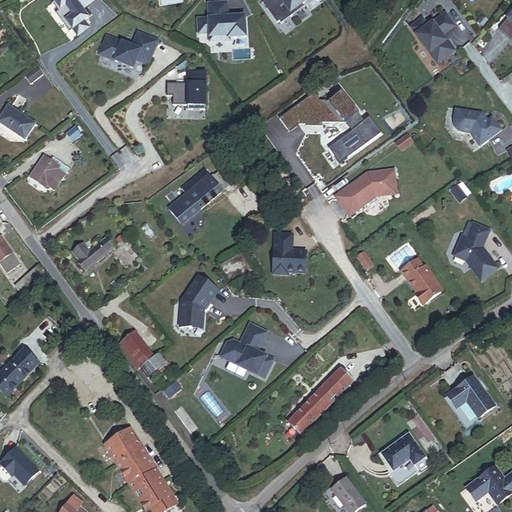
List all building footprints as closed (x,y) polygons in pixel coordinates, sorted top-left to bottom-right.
[(77,37),(88,29),(83,22),(87,19),(81,11),(85,8),(96,0),(56,0),(54,2),(60,10),(57,12),(54,14),(63,25),(66,22),(72,31),(77,37)] [(268,8),(265,10),(275,24),(278,22),(279,24),(291,16),(289,14),(301,5),(307,0),(265,0),(263,2),(268,8)] [(226,20),(225,6),(206,8),(208,22),(196,23),(198,38),(209,37),(210,45),(229,43),(228,41),(245,39),(243,18),(231,20),(231,21),(226,21),(226,20)] [(420,17),(408,25),(435,61),(452,48),(444,37),(443,38),(441,39),(438,34),(440,33),(452,23),(443,11),(425,24),(420,17)] [(511,15),(499,30),(511,41),(511,40),(511,15)] [(135,61),(147,66),(157,43),(137,35),(132,48),(106,38),(99,56),(132,69),(135,61)] [(31,84),(43,75),(37,68),(26,77),(31,84)] [(185,103),(185,107),(202,106),(201,68),(183,69),(184,81),(184,83),(181,83),(181,81),(164,81),(164,95),(170,94),(170,103),(185,103)] [(358,114),(341,93),(330,102),(318,102),(318,97),(310,97),(279,120),(283,125),(292,119),(294,122),(299,118),(305,119),(305,125),(318,125),(318,119),(341,119),(345,125),(358,114)] [(0,122),(25,140),(36,123),(10,106),(0,119),(0,122)] [(470,132),(479,145),(502,129),(493,117),(488,120),(487,118),(485,119),(483,116),(483,113),(455,109),(453,119),(453,123),(455,127),(458,130),(462,131),(470,132)] [(412,143),(407,136),(396,144),(401,151),(412,143)] [(59,171),(61,168),(44,157),(30,179),(47,190),(49,187),(56,191),(66,176),(59,171)] [(168,209),(181,226),(235,183),(224,168),(214,177),(208,169),(182,189),(186,195),(168,209)] [(396,194),(393,170),(367,173),(334,197),(349,216),(376,196),(396,194)] [(467,198),(457,186),(450,192),(460,204),(467,198)] [(148,212),(144,208),(140,211),(144,216),(148,212)] [(498,269),(483,248),(490,231),(473,224),(467,239),(462,237),(454,256),(466,262),(481,282),(498,269)] [(118,246),(125,240),(121,236),(115,241),(118,246)] [(285,276),(286,274),(303,274),(303,253),(289,252),(289,237),(272,236),(271,276),(285,276)] [(0,264),(6,274),(19,266),(2,238),(0,239),(0,264)] [(77,264),(80,268),(111,245),(107,240),(89,254),(83,246),(73,254),(79,262),(77,264)] [(80,268),(85,274),(115,250),(111,245),(80,268)] [(370,262),(364,253),(358,258),(364,267),(370,262)] [(443,292),(425,267),(424,268),(418,259),(400,271),(416,293),(415,294),(423,306),(443,292)] [(16,288),(22,295),(45,276),(39,268),(16,288)] [(197,279),(181,303),(179,329),(192,330),(192,326),(202,327),(203,313),(203,310),(207,304),(208,305),(217,292),(197,279)] [(226,343),(219,357),(264,378),(272,360),(261,355),(260,356),(255,354),(265,333),(248,325),(239,344),(232,341),(226,343)] [(135,373),(155,358),(135,333),(116,347),(135,373)] [(0,392),(5,398),(38,366),(25,352),(0,376),(0,392)] [(302,437),(363,375),(350,362),(289,424),(302,437)] [(496,407),(473,377),(447,396),(457,410),(466,404),(478,420),(496,407)] [(151,511),(169,511),(178,507),(130,430),(105,446),(146,511),(147,511),(151,510),(151,511)] [(414,466),(425,459),(409,436),(383,455),(395,472),(411,461),(414,466)] [(25,487),(39,473),(16,450),(1,466),(12,478),(14,476),(25,487)] [(511,473),(505,479),(495,467),(466,489),(476,502),(488,493),(498,506),(511,495),(511,473)] [(345,511),(359,511),(366,507),(346,480),(331,491),(345,511)] [(179,487),(183,494),(189,491),(185,483),(179,487)] [(53,493),(56,490),(51,485),(48,488),(53,493)] [(80,511),(79,511),(84,504),(75,497),(70,504),(63,511),(80,511)]
